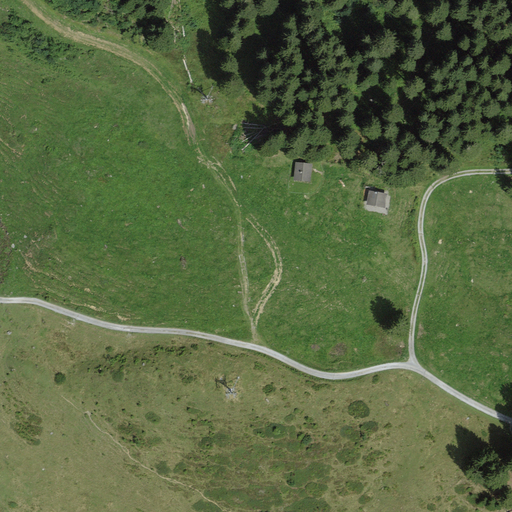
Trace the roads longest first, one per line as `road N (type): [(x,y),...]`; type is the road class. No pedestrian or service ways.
road 1 (track): [(29,0),(66,30),(166,80),(228,192)]
road 2 (track): [(511,171),(462,173),(429,190),(410,364)]
road 3 (track): [(254,346),(0,300)]
road 4 (track): [(410,364),(334,376),(254,346)]
road 5 (track): [(254,346),(239,214),(228,192)]
road 6 (track): [(239,214),(269,234),(280,261),(253,321)]
